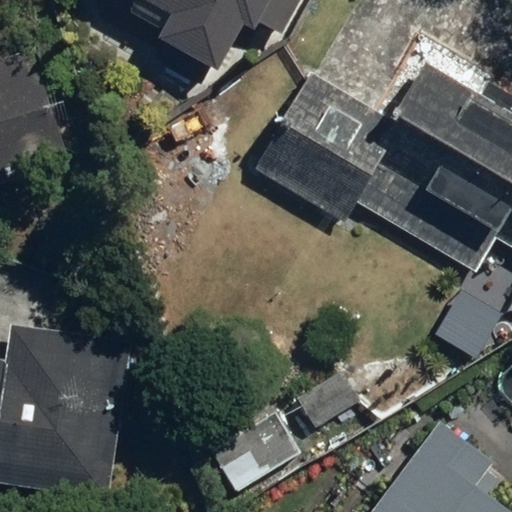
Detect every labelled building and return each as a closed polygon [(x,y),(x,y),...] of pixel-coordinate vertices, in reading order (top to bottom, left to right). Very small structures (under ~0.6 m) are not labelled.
[(0,0),(0,181),(68,160),(28,45),(0,56),(0,17),(10,13),(6,0),(0,0)] [(101,0),(156,11),(133,39),(197,85),(228,31),(242,41),(266,0),(101,0)] [(474,277),(501,232),(511,238),(511,126),(412,67),(380,120),(297,71),(243,162),(364,234),(374,218),(474,277)] [(0,486),(105,501),(126,336),(0,323),(0,486)] [(335,366),(288,391),(309,430),(356,405),(335,366)] [(272,409),(204,447),(228,489),(295,451),(272,409)] [(498,511),(471,491),(493,462),(433,416),(359,511),(498,511)]
